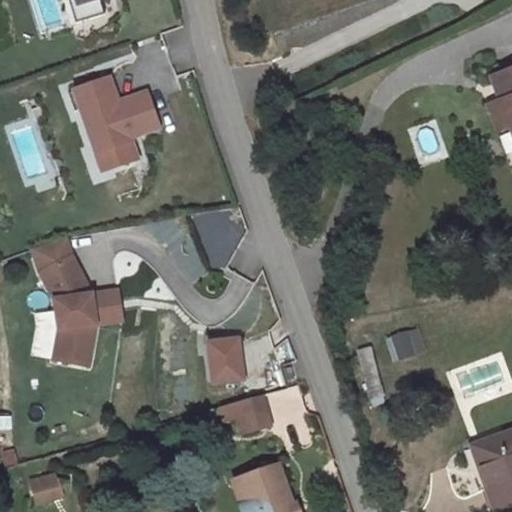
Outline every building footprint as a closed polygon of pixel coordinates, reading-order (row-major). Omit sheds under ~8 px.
[(65,0),(72,21),(101,11),(97,0),(65,0)] [(163,141),(153,107),(123,117),(115,91),(74,104),(80,122),(87,120),(101,164),(116,160),(121,177),(140,171),(134,151),(163,141)] [(511,127),(511,94),(501,99),(511,127)] [(32,194),(61,182),(34,114),(5,126),(32,194)] [(101,164),(106,182),(121,177),(116,160),(101,164)] [(73,260),(40,271),(48,294),(62,321),(67,351),(61,381),(95,387),(103,345),(98,316),(80,279),(73,260)] [(46,311),(29,313),(31,335),(49,333),(46,311)] [(387,335),(394,360),(424,351),(417,326),(387,335)] [(236,335),(197,338),(201,384),(240,381),(236,335)] [(378,394),(368,347),(355,350),(365,397),(378,394)] [(489,475),(511,465),(511,395),(511,392),(464,410),(489,475)] [(243,434),(249,450),(256,466),(283,454),(272,424),(243,434)] [(243,434),(226,440),(234,456),(249,450),(243,434)] [(66,495),(41,504),(43,511),(69,511),(71,511),(66,495)] [(285,511),(281,499),(240,511),(285,511)]
